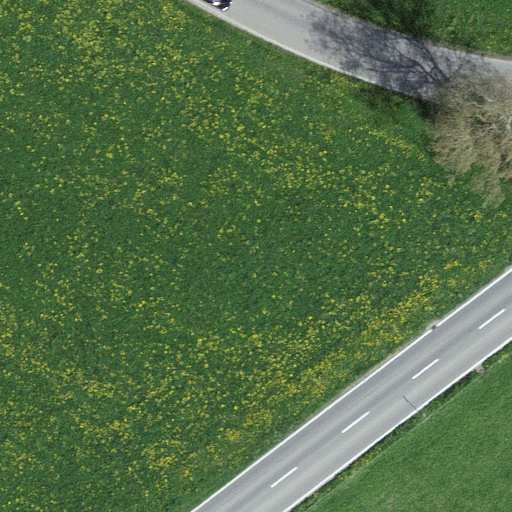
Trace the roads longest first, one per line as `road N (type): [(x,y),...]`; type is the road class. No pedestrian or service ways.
road 1 (secondary): [(511,304),(242,511)]
road 2 (unclassified): [(511,88),(382,55),(248,0)]
